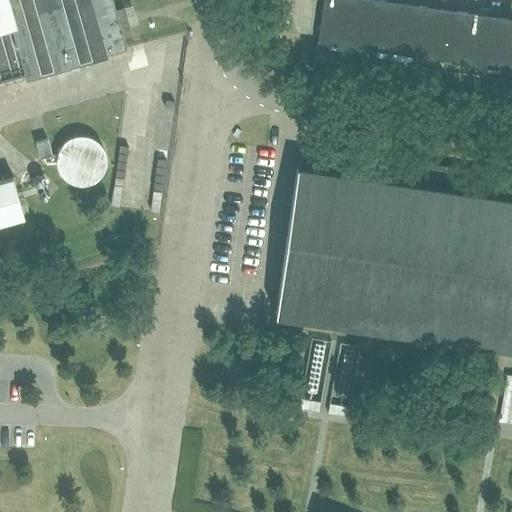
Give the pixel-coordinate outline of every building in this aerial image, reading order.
[(0,0),(0,82),(126,48),(120,29),(129,26),(124,8),(116,11),(112,0),(0,0)] [(511,0),(509,19),(499,18),(500,11),(478,8),(477,14),(378,0),(323,0),(313,70),(314,70),(315,68),(511,97),(511,0)] [(48,138),(36,142),(40,158),(53,154),(48,138)] [(511,175),(303,146),(304,144),(302,144),(299,167),(298,167),(276,315),(511,349),(511,175)] [(13,176),(0,180),(0,223),(25,217),(13,176)] [(511,374),(507,374),(499,421),(511,423),(511,374)]
